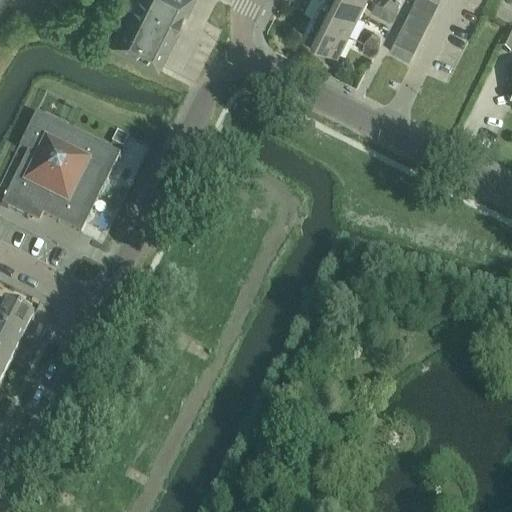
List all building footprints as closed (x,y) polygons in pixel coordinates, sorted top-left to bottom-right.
[(135,0),(114,43),(144,58),(157,64),(188,0),(135,0)] [(328,0),(319,0),(312,14),(345,31),(354,13),(328,0)] [(328,0),(354,13),(360,0),(328,0)] [(386,0),(382,4),(395,10),(397,0),(386,0)] [(435,0),(413,0),(413,1),(432,11),(437,1),(435,0)] [(413,1),(408,11),(427,21),(432,11),(413,1)] [(380,16),(381,14),(388,18),(395,10),(382,4),(382,5),(375,2),(370,12),(380,16)] [(403,20),(422,30),(427,21),(408,11),(403,20)] [(336,51),(345,31),(312,14),(302,34),(336,51)] [(398,30),(418,40),(422,30),(403,20),(398,30)] [(393,40),(413,49),(418,40),(398,30),(393,40)] [(511,31),(509,31),(499,51),(509,56),(511,51),(511,31)] [(371,32),(364,40),(377,46),(380,36),(371,32)] [(371,55),(377,46),(364,40),(363,51),(371,55)] [(388,50),(408,59),(413,49),(393,40),(388,50)] [(27,155),(1,208),(28,221),(28,220),(41,217),(80,236),(119,157),(36,116),(18,150),(27,155)] [(128,140),(117,134),(111,145),(122,151),(128,140)] [(0,333),(21,344),(32,321),(2,305),(0,309),(0,333)] [(0,333),(0,361),(10,366),(21,344),(0,333)] [(0,361),(0,384),(10,366),(0,361)]
